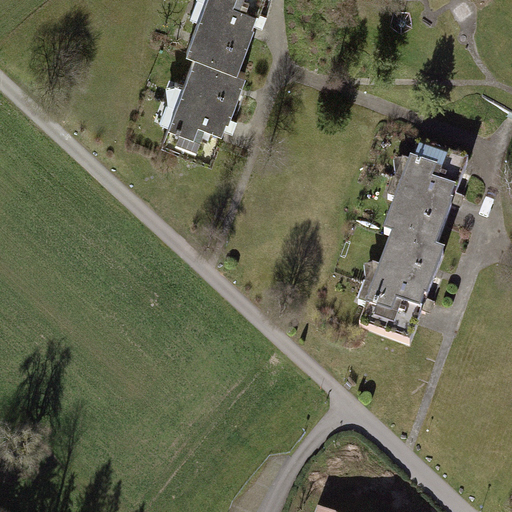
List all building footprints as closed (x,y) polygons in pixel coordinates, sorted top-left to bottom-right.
[(217,0),(198,53),(208,57),(244,69),(268,0),(217,0)] [(244,69),(208,57),(183,126),(205,134),(208,125),(233,134),(255,73),(244,69)] [(168,87),(162,130),(174,132),(180,89),(168,87)] [(448,164),(423,156),(394,237),(404,241),(440,253),(466,181),(445,174),(448,164)] [(440,253),(404,241),(379,310),(401,318),(404,310),(428,318),(450,257),(440,253)]
